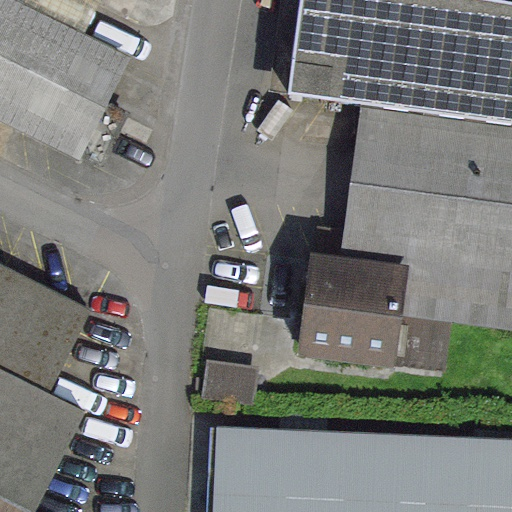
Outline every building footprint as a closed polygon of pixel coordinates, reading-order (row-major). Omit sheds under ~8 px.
[(0,0),(0,109),(72,147),(115,66),(0,5),(0,0)] [(405,269),(393,359),(441,365),(447,318),(511,326),(511,3),(486,0),(306,0),(295,91),(367,100),(345,261),(405,269)] [(304,347),(393,359),(405,269),(345,261),(316,257),(304,347)] [(87,308),(0,264),(0,511),(33,511),(84,410),(45,391),(87,308)] [(511,511),(511,449),(217,428),(210,511),(511,511)]
